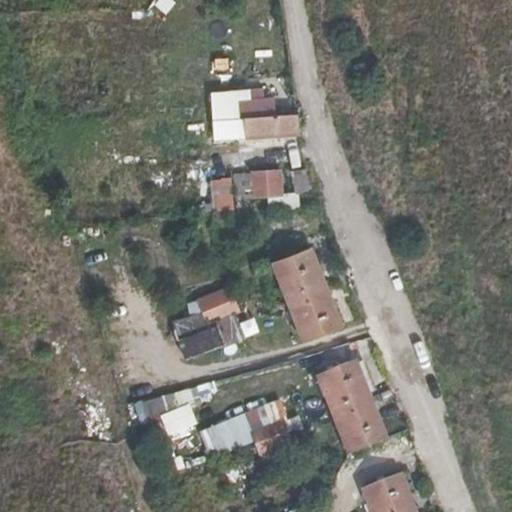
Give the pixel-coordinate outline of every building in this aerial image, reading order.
[(294,136),(291,96),(252,98),(251,90),(213,92),(216,141),(294,136)] [(285,196),(283,170),(238,174),(240,200),(285,196)] [(342,312),(310,234),(271,249),(301,328),(342,312)] [(237,295),(229,274),(199,285),(207,306),(237,295)] [(316,363),(347,441),(386,426),(355,347),(316,363)] [(291,428),(282,404),(249,416),(259,440),(291,428)] [(420,511),(402,464),(363,479),(376,511),(420,511)]
